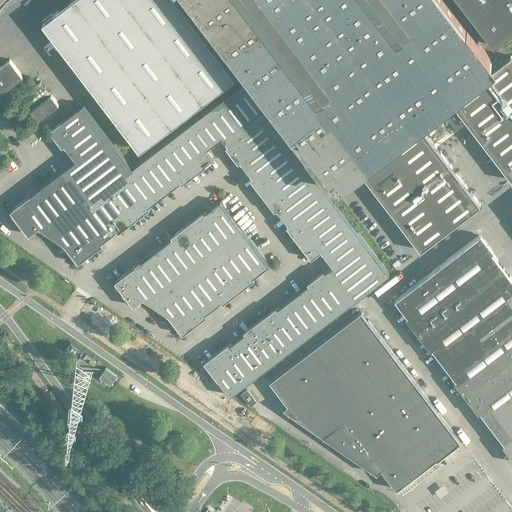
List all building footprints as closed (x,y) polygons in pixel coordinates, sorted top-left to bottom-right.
[(235,77),(176,0),(71,0),(51,15),(50,14),(47,17),(43,20),(42,24),(49,33),(50,32),(93,88),(140,149),(235,77)] [(466,28),(444,0),(191,0),(307,150),(306,150),(331,183),(492,60),(467,28),(466,28)] [(511,0),(459,0),(494,45),(511,31),(511,0)] [(497,98),(511,86),(511,56),(511,55),(481,78),(497,98)] [(23,76),(10,59),(9,59),(10,59),(0,67),(0,92),(22,76),(23,76)] [(467,121),(497,98),(481,78),(452,101),(467,121)] [(28,110),(50,93),(41,81),(32,88),(19,98),(28,110)] [(211,145),(222,137),(262,106),(243,82),(172,137),(195,168),(197,171),(198,170),(196,167),(197,166),(198,165),(199,166),(212,157),(206,149),(211,145)] [(511,118),(511,117),(511,86),(497,98),(511,118)] [(48,113),(59,105),(51,95),(31,110),(34,115),(38,120),(48,113)] [(511,118),(497,98),(467,121),(482,141),(511,118)] [(67,149),(76,160),(108,136),(84,104),(50,129),(50,130),(52,129),(53,128),(55,130),(55,131),(54,132),(55,133),(56,134),(64,144),(65,146),(67,149)] [(286,138),(262,106),(222,137),(223,139),(227,144),(226,146),(228,145),(229,144),(230,145),(231,147),(230,148),(240,161),(243,164),(246,168),(286,138)] [(497,160),(511,148),(511,118),(482,141),(497,160)] [(420,125),(390,148),(405,168),(435,145),(420,125)] [(62,146),(64,144),(56,134),(55,133),(54,132),(55,131),(55,130),(53,128),(50,130),(62,146)] [(44,231),(46,232),(85,203),(108,186),(132,167),(108,136),(76,160),(67,167),(60,172),(36,190),(30,195),(25,198),(10,210),(11,210),(14,208),(15,210),(16,211),(15,212),(31,233),(39,227),(43,230),(44,231)] [(172,137),(141,161),(165,193),(173,187),(176,184),(180,181),(193,171),(192,170),(195,168),(197,171),(195,168),(172,137)] [(262,193),(265,191),(304,162),(286,138),(246,168),(249,172),(252,176),(261,189),(262,188),(264,189),(265,191),(262,193)] [(238,162),(240,161),(230,148),(231,147),(229,144),(228,145),(226,146),(238,162)] [(450,165),(435,145),(405,168),(420,187),(450,165)] [(405,168),(390,148),(360,170),(375,191),(405,168)] [(511,179),(511,148),(497,160),(511,179)] [(196,167),(195,168),(197,171),(198,170),(213,158),(212,157),(199,166),(198,165),(197,166),(196,167)] [(132,167),(108,186),(132,216),(134,219),(132,216),(133,215),(135,214),(136,215),(149,205),(154,201),(157,199),(165,193),(141,161),(139,162),(132,167)] [(279,212),(282,216),(322,185),(304,162),(265,191),(262,193),(262,194),(265,192),(266,193),(268,195),(266,196),(276,208),(279,212)] [(436,207),(465,185),(450,165),(420,187),(436,207)] [(197,171),(195,168),(193,169),(192,170),(193,171),(180,181),(181,183),(197,171)] [(420,187),(405,168),(375,191),(391,210),(420,187)] [(262,193),(265,191),(264,189),(262,188),(261,189),(252,176),(250,177),(262,193)] [(298,241),(299,241),(301,239),(340,209),(322,185),(282,216),(285,220),(288,224),(291,228),(295,232),(298,237),(299,236),(300,237),(301,239),(298,241)] [(451,227),(480,205),(472,194),(471,192),(465,185),(436,207),(451,227)] [(134,220),(134,219),(132,216),(108,186),(85,203),(109,235),(113,233),(116,230),(129,220),(128,219),(130,218),(131,217),(134,220)] [(436,207),(420,187),(391,210),(406,230),(436,207)] [(265,192),(265,191),(262,193),(262,194),(275,210),(276,208),(266,196),(268,195),(266,193),(265,192)] [(187,223),(213,257),(245,232),(242,229),(220,200),(216,204),(210,208),(204,212),(200,216),(196,219),(191,222),(192,223),(191,225),(189,226),(187,223)] [(106,238),(109,235),(85,203),(46,232),(60,241),(65,244),(77,261),(78,262),(79,261),(76,259),(78,258),(79,256),(80,258),(81,257),(101,242),(101,241),(106,238)] [(132,216),(134,219),(150,207),(149,205),(136,215),(135,214),(133,215),(132,216)] [(451,227),(436,207),(406,230),(421,250),(451,227)] [(29,234),(31,233),(15,212),(16,211),(15,210),(14,208),(11,210),(29,234)] [(323,253),(332,265),(357,298),(389,273),(340,209),(301,239),(299,241),(302,239),(303,241),(304,242),(303,243),(306,247),(309,252),(313,256),(321,250),(323,253)] [(187,223),(189,226),(191,225),(192,223),(191,222),(196,219),(200,216),(204,212),(203,211),(187,223)] [(134,220),(134,219),(132,216),(131,217),(130,218),(128,219),(129,220),(116,230),(118,232),(134,220)] [(168,240),(164,243),(189,275),(213,257),(187,223),(186,223),(189,226),(187,227),(186,228),(185,227),(181,231),(176,234),(172,237),(168,240)] [(189,226),(187,223),(186,223),(171,235),(172,237),(176,234),(181,231),(185,227),(186,228),(187,227),(189,226)] [(298,241),(299,241),(301,239),(300,237),(299,236),(298,237),(295,232),(291,228),(288,224),(286,225),(298,241)] [(245,232),(213,257),(238,291),(239,290),(237,287),(238,286),(239,285),(240,286),(253,277),(259,272),(265,268),(269,264),(248,236),(245,232)] [(505,269),(494,255),(492,252),(493,251),(481,234),(479,235),(444,262),(470,296),(505,269)] [(302,239),(301,239),(299,241),(311,257),(313,256),(309,252),(306,247),(303,243),(304,242),(303,241),(302,239)] [(76,259),(79,261),(102,244),(101,242),(81,257),(80,258),(79,256),(78,258),(76,259)] [(151,303),(189,275),(164,243),(160,246),(155,250),(151,253),(147,256),(143,259),(139,262),(135,265),(131,269),(127,272),(122,275),(118,278),(115,281),(115,282),(118,279),(119,281),(120,282),(119,283),(135,304),(143,298),(145,299),(147,300),(149,302),(151,303)] [(213,257),(189,275),(213,307),(216,305),(221,301),(225,298),(230,295),(234,291),(233,290),(234,289),(236,288),(238,291),(213,257)] [(419,334),(470,296),(444,262),(395,299),(408,316),(406,317),(419,334)] [(300,290),(293,296),(317,328),(357,298),(332,265),(328,269),(325,271),(323,269),(323,270),(324,272),(325,273),(323,274),(322,275),(321,274),(308,284),(300,290)] [(511,314),(511,278),(505,269),(470,296),(494,328),(511,314)] [(307,282),(308,284),(321,274),(322,275),(323,274),(325,273),(324,272),(323,270),(307,282)] [(210,309),(213,307),(189,275),(151,303),(166,313),(169,315),(171,318),(182,333),(183,333),(181,330),(182,329),(184,328),(185,329),(205,313),(210,309)] [(237,287),(236,288),(238,291),(239,290),(254,278),(253,277),(240,286),(239,285),(238,286),(237,287)] [(133,305),(135,304),(119,283),(120,282),(119,281),(118,279),(115,282),(133,305)] [(238,291),(236,288),(234,289),(233,290),(234,291),(230,295),(225,298),(221,301),(222,303),(238,291)] [(260,318),(262,321),(286,352),(317,328),(293,296),(285,302),(277,308),(264,317),(265,319),(264,320),(262,321),(260,318)] [(445,365),(494,328),(470,296),(419,334),(430,349),(432,348),(445,365)] [(260,318),(262,321),(264,320),(265,319),(264,317),(277,308),(276,306),(260,318)] [(437,459),(461,441),(361,311),(270,380),(288,405),(284,407),(283,408),(353,456),(377,473),(378,472),(377,472),(381,469),(397,488),(436,458),(437,459)] [(181,330),(183,333),(207,315),(205,313),(185,329),(184,328),(182,329),(181,330)] [(511,314),(494,328),(511,350),(511,314)] [(241,335),(237,338),(262,371),(286,352),(262,321),(260,318),(259,318),(262,321),(260,322),(259,324),(258,323),(245,332),(241,335)] [(262,321),(260,318),(259,318),(243,330),(245,332),(258,323),(259,324),(260,322),(262,321)] [(468,399),(511,364),(511,350),(494,328),(445,365),(456,380),(454,381),(468,399)] [(233,341),(229,344),(213,357),(209,360),(210,361),(208,362),(207,363),(205,360),(204,361),(206,363),(230,395),(262,371),(237,338),(233,341)] [(205,360),(207,363),(208,362),(210,361),(209,360),(213,357),(229,344),(228,342),(205,360)] [(493,429),(511,414),(511,364),(468,399),(478,413),(480,412),(493,429)] [(99,377),(110,385),(117,375),(106,367),(99,377)] [(256,401),(247,389),(242,393),(251,405),(256,401)] [(511,453),(511,414),(493,429),(504,443),(511,453)] [(511,453),(504,443),(503,445),(511,456),(511,453)]
